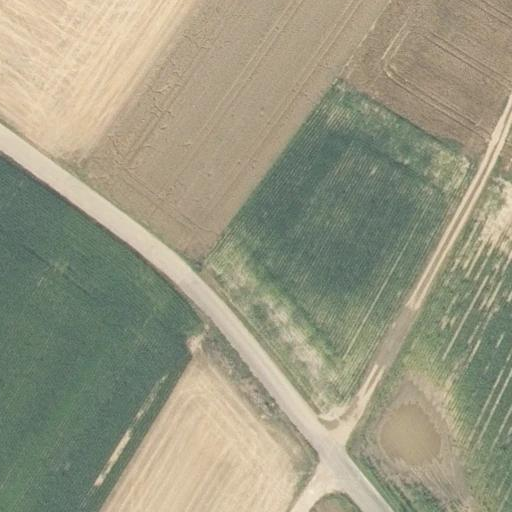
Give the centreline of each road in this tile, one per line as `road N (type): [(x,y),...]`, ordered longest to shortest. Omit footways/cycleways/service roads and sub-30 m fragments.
road 1 (tertiary): [(0,137),(130,231),(216,309),(331,458)]
road 2 (track): [(511,115),(298,511)]
